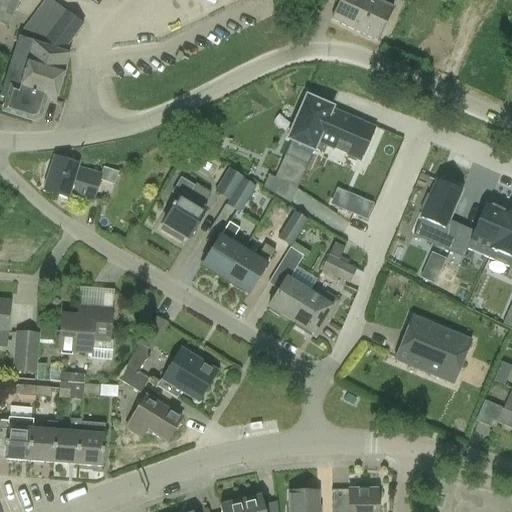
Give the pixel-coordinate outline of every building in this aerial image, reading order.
[(0,0),(0,24),(8,28),(19,0),(0,0)] [(18,91),(46,100),(55,102),(69,55),(63,53),(84,24),(51,0),(45,0),(11,47),(29,55),(24,73),(8,67),(2,87),(3,87),(9,89),(10,87),(19,90),(18,91)] [(377,42),(393,8),(376,0),(332,0),(339,3),(331,20),(377,42)] [(40,117),(46,100),(18,91),(19,90),(10,87),(9,89),(3,87),(0,97),(0,99),(6,101),(2,112),(33,121),(40,117)] [(299,88),(279,130),(305,143),(310,131),(322,105),(325,100),(299,88)] [(322,105),(310,131),(351,150),(363,124),(322,105)] [(92,205),(101,175),(78,168),(78,165),(54,158),(43,193),(67,200),(68,197),(92,205)] [(214,194),(227,203),(242,180),(228,170),(214,194)] [(297,187),(268,176),(262,188),(289,205),(297,187)] [(242,180),(227,203),(229,204),(226,208),(238,216),(255,188),(242,180)] [(424,211),(417,225),(438,235),(434,243),(448,250),(458,228),(445,222),(459,194),(455,192),(457,189),(438,180),(431,196),(427,195),(420,209),(424,211)] [(210,194),(195,185),(186,200),(180,197),(163,225),(165,226),(161,231),(174,239),(177,234),(188,241),(206,212),(201,210),(210,194)] [(366,221),(373,205),(350,195),(343,211),(366,221)] [(458,228),(448,250),(462,256),(466,248),(487,258),(508,213),(490,204),(488,208),(484,206),(471,234),(458,228)] [(308,222),(293,213),(277,239),(291,248),(308,222)] [(511,214),(508,213),(487,258),(507,268),(503,276),(511,280),(511,214)] [(224,281),(224,282),(243,251),(242,251),(230,243),(239,229),(229,222),(220,237),(201,267),(224,281)] [(243,251),(224,282),(248,296),(266,266),(275,251),(265,245),(257,260),(256,259),(243,251)] [(337,258),(339,259),(339,260),(344,250),(334,245),(330,255),(337,258)] [(267,308),(290,322),(308,293),(289,281),(288,280),(303,257),(290,249),(267,285),(278,291),(278,292),(267,308)] [(446,259),(432,253),(427,263),(441,270),(446,259)] [(338,261),(339,259),(337,258),(330,255),(329,254),(320,271),(349,285),(356,270),(338,261)] [(308,293),(290,322),(313,337),(323,321),(327,324),(340,302),(325,293),(321,301),(320,301),(308,293)] [(6,333),(9,303),(0,302),(0,344),(5,345),(6,333)] [(108,341),(110,311),(79,308),(78,318),(61,317),(58,352),(90,355),(89,360),(111,362),(113,342),(108,341)] [(511,314),(507,312),(502,323),(508,326),(511,328),(511,314)] [(471,343),(411,318),(393,361),(453,386),(471,343)] [(35,373),(37,335),(16,334),(13,372),(35,373)] [(139,347),(125,369),(136,376),(150,354),(139,347)] [(198,402),(216,373),(180,352),(162,380),(158,388),(177,400),(182,392),(198,402)] [(136,376),(125,369),(117,381),(139,395),(146,383),(135,377),(136,376)] [(100,386),(99,386),(83,385),(82,391),(82,395),(99,397),(100,386)] [(34,403),(34,398),(35,388),(16,386),(3,402),(8,406),(15,396),(18,396),(18,402),(34,403)] [(35,388),(34,398),(50,399),(51,389),(35,388)] [(511,389),(502,409),(483,401),(475,422),(489,428),(491,422),(511,430),(511,389)] [(75,390),(58,390),(58,399),(74,400),(75,390)] [(166,442),(180,419),(145,398),(126,429),(140,438),(145,430),(166,442)] [(0,460),(29,463),(32,431),(31,431),(32,420),(8,418),(7,429),(7,430),(0,429),(0,460)] [(53,464),(77,466),(80,424),(81,421),(71,420),(69,434),(55,432),(53,464)] [(29,463),(53,464),(55,432),(56,422),(47,421),(46,432),(32,431),(29,463)] [(104,426),(80,424),(77,466),(101,468),(103,436),(104,426)] [(348,491),(348,511),(376,511),(376,491),(348,491)] [(319,511),(319,508),(317,508),(317,493),(289,493),(288,511),(319,511)] [(263,511),(260,497),(239,502),(241,511),(263,511)] [(241,511),(239,502),(237,503),(218,507),(219,511),(241,511)]
